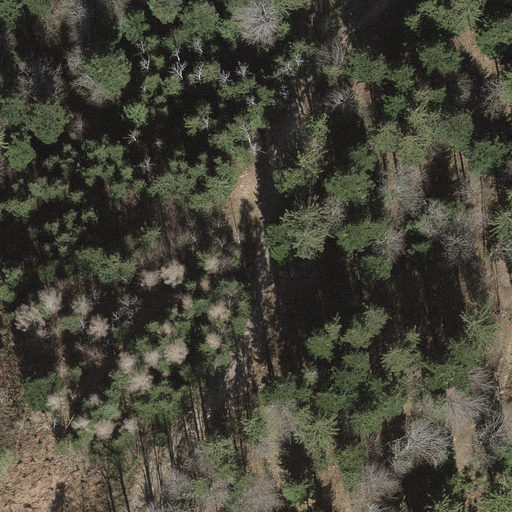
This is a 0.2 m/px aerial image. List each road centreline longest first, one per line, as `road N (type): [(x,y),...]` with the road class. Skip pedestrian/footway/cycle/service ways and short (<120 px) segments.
road 1 (track): [(383,0),(303,91),(269,183),(247,348),(138,511)]
road 2 (track): [(422,511),(511,353)]
